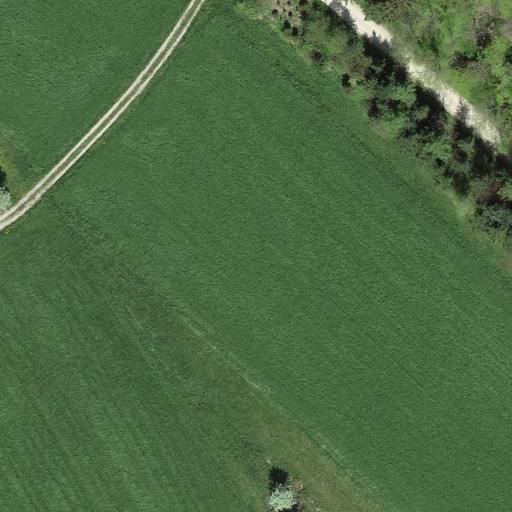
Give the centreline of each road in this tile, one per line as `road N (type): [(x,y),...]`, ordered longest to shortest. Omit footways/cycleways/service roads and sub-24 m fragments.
road 1 (track): [(210,0),(206,17),(52,190),(0,222)]
road 2 (track): [(330,0),(511,157)]
